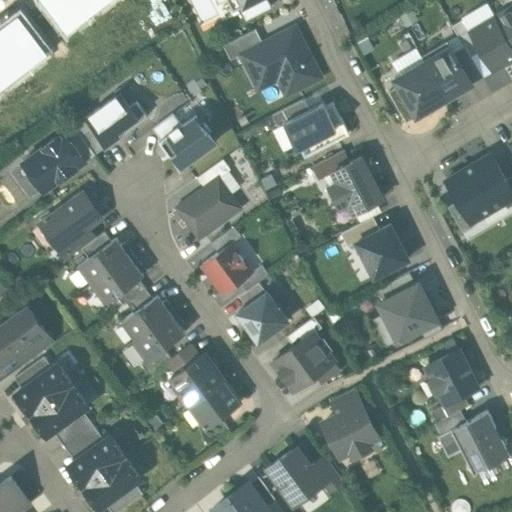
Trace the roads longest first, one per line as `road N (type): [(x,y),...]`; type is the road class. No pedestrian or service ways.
road 1 (residential): [(164,511),(281,417),(158,242),(139,182)]
road 2 (residential): [(399,165),(511,376)]
road 3 (residential): [(314,0),(399,165)]
road 4 (residential): [(511,99),(399,165)]
